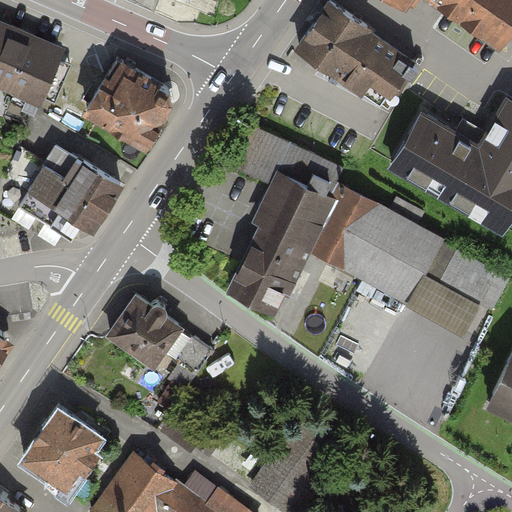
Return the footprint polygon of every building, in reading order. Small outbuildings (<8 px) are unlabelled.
[(421,61),(334,0),(330,0),(302,41),(391,103),(421,61)] [(511,0),(394,0),(412,12),(420,0),(435,0),(502,48),(511,34),(511,0)] [(0,87),(40,106),(43,100),(51,104),(71,62),(63,58),(68,48),(38,34),(34,44),(10,32),(15,21),(0,13),(0,87)] [(184,93),(123,58),(110,80),(105,77),(87,108),(154,146),(184,93)] [(511,217),(511,102),(505,98),(479,144),(420,110),(386,170),(502,236),(511,217)] [(478,338),(509,275),(340,180),(346,165),(249,122),(228,170),(272,186),(235,278),(291,301),(313,250),(478,338)] [(73,168),(56,157),(36,190),(96,227),(124,182),(81,156),(73,168)] [(185,324),(137,291),(110,331),(158,364),(185,324)] [(0,368),(20,339),(0,325),(0,368)] [(511,361),(493,403),(511,412),(511,361)] [(111,436),(60,404),(27,455),(78,488),(111,436)] [(180,407),(167,424),(197,447),(209,430),(180,407)] [(343,436),(305,410),(254,485),(294,511),(305,511),(330,476),(320,470),(343,436)] [(205,502),(135,450),(93,507),(99,511),(248,511),(216,487),(205,502)] [(32,511),(0,490),(0,511),(32,511)]
